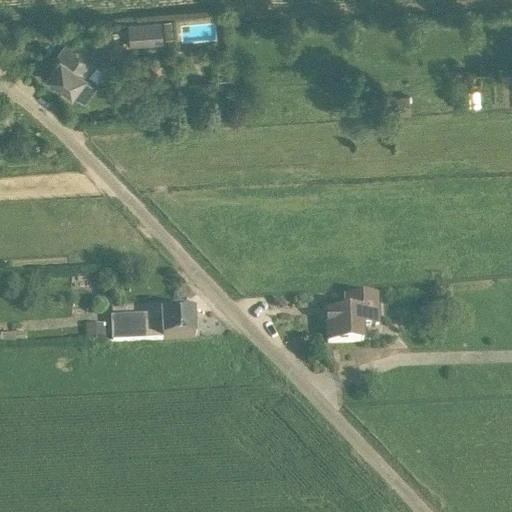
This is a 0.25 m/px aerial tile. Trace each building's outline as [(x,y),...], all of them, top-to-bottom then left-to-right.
[(172,20),(164,21),(165,38),(173,38),(172,20)] [(130,46),(162,43),(160,22),(127,25),(130,46)] [(71,94),(72,93),(83,101),(95,85),(83,77),(99,56),(79,41),(73,49),(66,43),(57,55),(58,56),(44,75),(71,94)] [(145,60),(146,67),(132,69),(134,89),(162,85),(158,65),(158,58),(145,60)] [(230,72),(216,73),(217,84),(231,83),(232,83),(231,72),(230,72)] [(231,93),(209,93),(209,101),(231,101),(231,93)] [(392,115),(409,114),(408,96),(391,98),(392,115)] [(327,346),(362,344),(361,327),(378,326),(377,301),(345,303),(346,315),(325,316),(327,346)] [(422,317),(428,318),(433,315),(434,309),(430,304),(425,303),(420,307),(419,312),(422,317)] [(161,316),(161,322),(146,322),(146,319),(112,321),(113,344),(195,340),(194,314),(161,316)] [(104,344),(103,335),(103,326),(88,327),(88,344),(104,344)]
